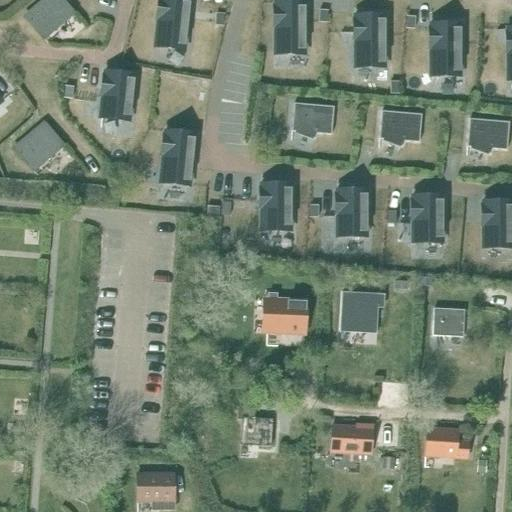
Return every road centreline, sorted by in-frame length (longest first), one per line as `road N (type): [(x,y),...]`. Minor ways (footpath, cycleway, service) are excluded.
road 1 (unknown): [(489,426),(315,412)]
road 2 (track): [(0,45),(111,60),(126,0)]
